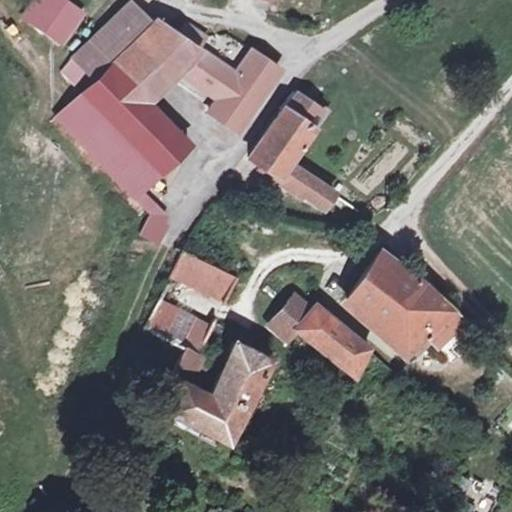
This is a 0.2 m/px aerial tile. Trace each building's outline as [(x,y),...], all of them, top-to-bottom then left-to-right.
[(47,32),(66,3),(61,0),(38,0),(26,18),(47,32)] [(156,20),(152,24),(129,2),(71,58),(73,60),(62,71),(82,91),(80,94),(138,155),(169,126),(138,94),(177,56),(187,63),(197,49),(205,37),(185,24),(177,35),(156,20)] [(62,44),(83,15),(66,3),(47,32),(62,44)] [(200,87),(219,63),(197,49),(187,63),(179,73),(200,87)] [(237,131),(279,70),(252,50),(235,73),(219,63),(200,87),(218,99),(209,112),(237,131)] [(333,194),(288,163),(324,112),(294,91),(281,107),(283,109),(249,158),(323,208),(333,194)] [(134,197),(141,190),(187,145),(169,126),(138,155),(80,94),(56,116),(112,176),(134,197)] [(134,197),(151,214),(141,233),(159,242),(163,225),(162,213),(141,190),(134,197)] [(224,303),(236,275),(178,251),(166,280),(224,303)] [(463,323),(423,283),(378,251),(347,299),(408,352),(425,335),(437,348),(463,323)] [(367,349),(314,305),(310,309),(294,296),(269,326),(285,339),(294,329),(354,377),(367,349)] [(169,383),(185,350),(153,334),(137,368),(169,383)] [(228,445),(269,361),(232,341),(208,396),(180,382),(177,387),(166,413),(228,445)] [(180,382),(194,355),(185,350),(169,383),(177,387),(180,382)]
